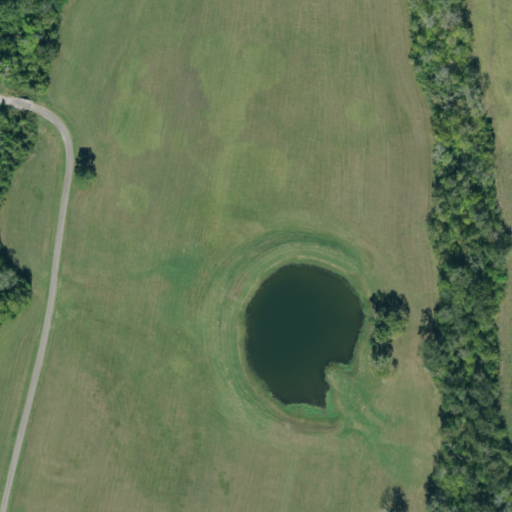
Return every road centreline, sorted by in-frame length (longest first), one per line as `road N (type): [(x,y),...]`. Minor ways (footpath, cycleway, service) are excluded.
road 1 (residential): [(200,0),(368,273)]
road 2 (residential): [(244,402),(228,380),(224,350),(228,300),(252,266),(277,249),(303,247),(368,273)]
road 3 (residential): [(368,273),(373,329),(344,407),(314,422),(275,420),(244,402)]
